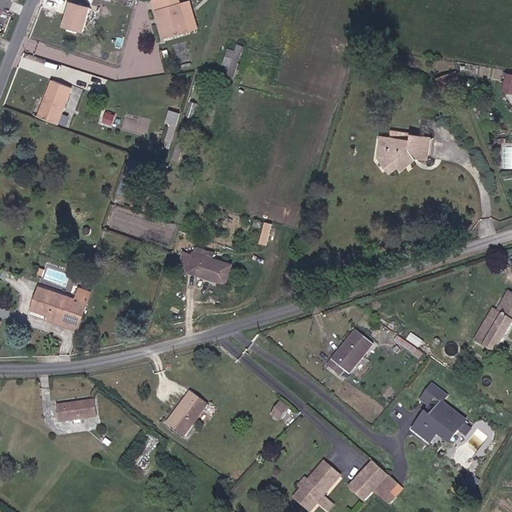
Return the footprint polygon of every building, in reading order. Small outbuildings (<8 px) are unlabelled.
[(81,9),(83,0),(61,0),(60,2),(81,9)] [(186,36),(173,3),(172,0),(146,0),(143,1),(148,17),(155,15),(157,22),(152,24),(160,46),(186,36)] [(186,36),(195,32),(184,0),(182,0),(173,3),(186,36)] [(81,9),(60,2),(53,25),(74,32),(81,9)] [(224,64),(230,65),(228,74),(238,75),(243,47),(228,44),(224,64)] [(441,85),(459,77),(456,69),(437,78),(441,85)] [(37,78),(34,88),(54,94),(58,85),(37,78)] [(54,94),(34,88),(30,98),(34,99),(29,116),(45,121),(54,94)] [(166,125),(170,111),(165,109),(162,123),(166,125)] [(175,112),(170,111),(166,125),(171,126),(175,112)] [(171,126),(166,125),(161,140),(166,141),(171,126)] [(405,161),(414,162),(417,141),(402,140),(397,137),(377,134),(377,140),(373,162),(368,165),(376,174),(387,167),(392,171),(405,161)] [(364,160),(368,165),(373,162),(377,140),(368,138),(364,160)] [(189,268),(223,280),(230,261),(195,250),(189,268)] [(61,323),(70,326),(80,297),(32,282),(27,303),(43,309),(62,316),(61,323)] [(511,315),(511,289),(505,286),(493,307),(490,306),(472,338),(494,350),(511,315)] [(42,316),(61,323),(62,316),(43,309),(42,316)] [(355,327),(340,343),(358,357),(372,342),(355,327)] [(358,357),(340,343),(323,360),(335,372),(341,366),(346,370),(358,357)] [(427,394),(431,386),(424,381),(413,395),(423,402),(427,394)] [(440,392),(431,386),(427,394),(435,400),(440,392)] [(207,402),(189,390),(168,424),(185,436),(207,402)] [(287,401),(279,394),(271,410),(280,414),(287,401)] [(435,400),(427,394),(423,402),(429,407),(435,400)] [(94,397),(55,404),(59,420),(99,413),(94,397)] [(455,416),(435,400),(429,407),(423,402),(418,408),(435,422),(438,418),(448,425),(455,416)] [(435,422),(418,408),(406,422),(422,437),(430,428),(435,422)] [(444,430),(448,425),(438,418),(435,422),(444,430)] [(435,422),(430,428),(440,435),(444,430),(435,422)] [(346,480),(364,495),(371,487),(385,470),(368,454),(346,480)] [(296,489),(312,502),(314,500),(320,493),(334,475),(318,462),(296,489)] [(392,493),(385,487),(394,478),(385,470),(371,487),(386,500),(392,493)] [(306,510),(312,502),(296,489),(290,498),(306,510)] [(320,493),(314,500),(325,509),(331,501),(320,493)]
